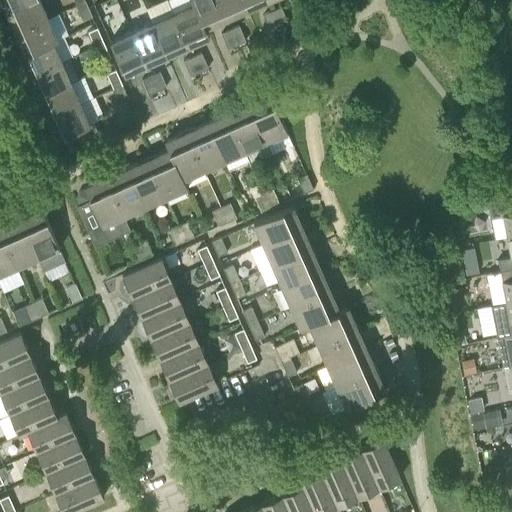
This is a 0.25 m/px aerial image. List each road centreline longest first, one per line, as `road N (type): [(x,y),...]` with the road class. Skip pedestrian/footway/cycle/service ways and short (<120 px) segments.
road 1 (residential): [(191,504),(51,181),(124,150),(129,133),(236,86),(243,71),(306,44)]
road 2 (residential): [(412,407),(390,311),(318,180),(306,44)]
road 3 (residential): [(191,504),(412,407)]
